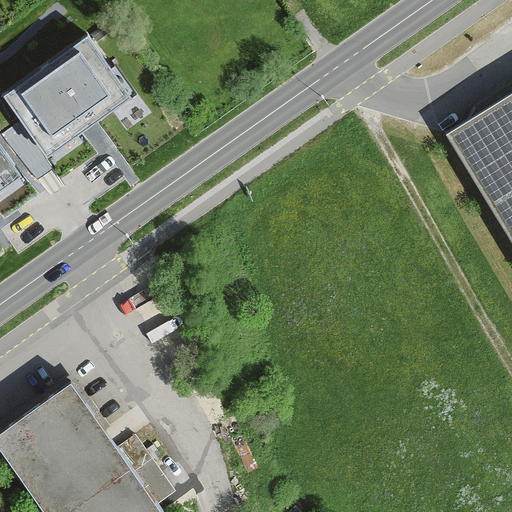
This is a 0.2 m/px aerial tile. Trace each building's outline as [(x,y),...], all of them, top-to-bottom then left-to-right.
[(88,33),(5,93),(40,142),(53,132),(62,144),(132,94),(88,33)] [(511,89),(449,128),(511,230),(511,89)] [(0,141),(0,187),(7,183),(0,172),(0,171),(14,161),(0,141)] [(69,379),(0,428),(0,445),(48,511),(165,511),(157,500),(134,468),(69,379)] [(134,468),(157,500),(173,489),(150,457),(134,468)]
